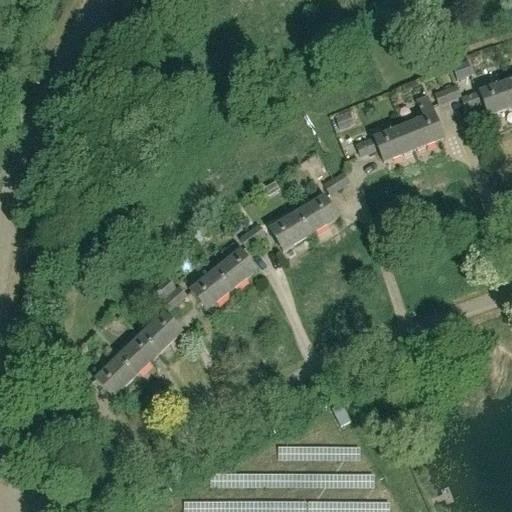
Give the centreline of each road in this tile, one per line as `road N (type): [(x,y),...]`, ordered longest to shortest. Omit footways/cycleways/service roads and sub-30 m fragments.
road 1 (unclassified): [(6,511),(46,508),(318,369),(511,296)]
road 2 (unclassified): [(0,251),(21,168),(101,0)]
